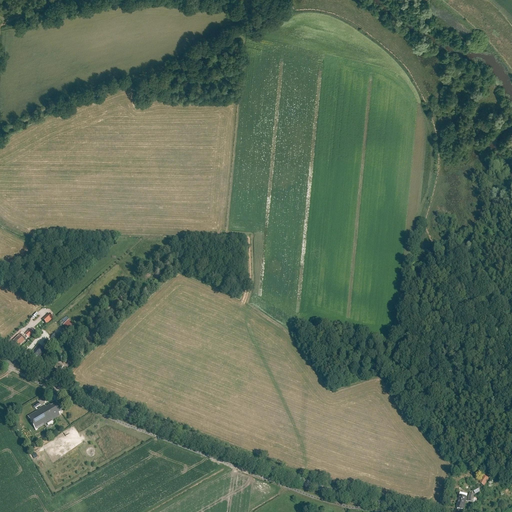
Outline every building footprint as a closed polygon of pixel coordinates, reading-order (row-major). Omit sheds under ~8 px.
[(41,320),(46,325),(53,319),(48,314),(41,320)] [(75,327),(69,321),(65,324),(71,330),(75,327)] [(25,335),(28,338),(33,333),(30,330),(25,335)] [(55,335),(51,339),(57,345),(61,341),(55,335)] [(14,343),(10,346),(14,350),(17,347),(18,347),(24,342),(19,337),(13,342),(14,343)] [(38,345),(33,351),(34,351),(32,353),(33,354),(32,356),(35,358),(36,357),(38,358),(45,350),(38,345)] [(75,355),(68,362),(71,365),(78,359),(75,355)] [(58,363),(55,369),(60,372),(63,366),(58,363)] [(61,412),(56,404),(51,407),(50,405),(45,408),(45,407),(27,417),(35,431),(44,425),(46,424),(47,424),(53,420),(60,416),(59,413),(61,412)] [(456,508),(458,508),(457,509),(462,511),(462,510),(464,510),(467,498),(459,496),(456,508)]
